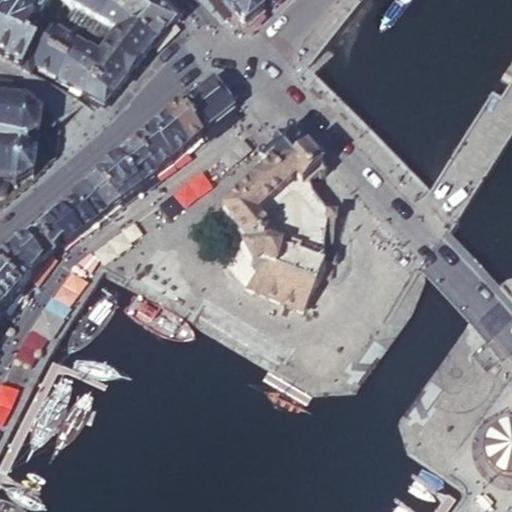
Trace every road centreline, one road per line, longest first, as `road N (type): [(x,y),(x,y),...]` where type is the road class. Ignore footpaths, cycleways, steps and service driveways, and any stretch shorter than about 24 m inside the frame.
road 1 (residential): [(295,101),(81,257),(30,311),(0,371)]
road 2 (secondary): [(295,101),(511,341)]
road 3 (tertiary): [(221,28),(108,147),(0,243)]
